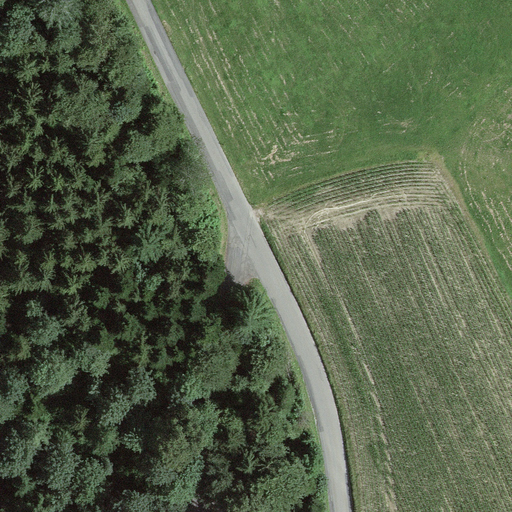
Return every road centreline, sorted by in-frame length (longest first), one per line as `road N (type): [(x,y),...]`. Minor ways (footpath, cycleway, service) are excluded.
road 1 (unclassified): [(341,511),(319,378),(141,0)]
road 2 (track): [(195,510),(249,232)]
